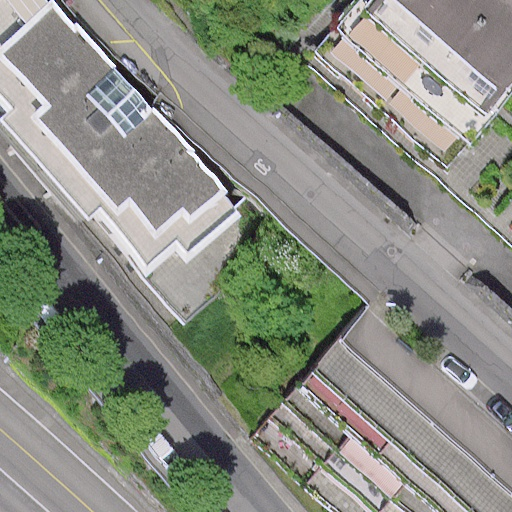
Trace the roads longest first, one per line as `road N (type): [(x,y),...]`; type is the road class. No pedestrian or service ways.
road 1 (residential): [(114,0),(181,75),(511,373)]
road 2 (tertiary): [(0,202),(272,511)]
